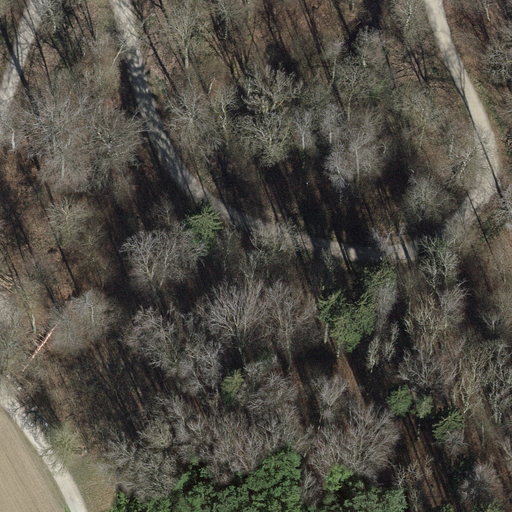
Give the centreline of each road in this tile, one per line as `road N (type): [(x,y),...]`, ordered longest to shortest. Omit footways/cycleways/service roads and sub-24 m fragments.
road 1 (track): [(120,0),(145,104),(166,158),(200,206),(259,233),(392,254),(460,229),(476,204),(485,155),(478,101),(425,0)]
road 2 (track): [(0,391),(47,447),(77,511)]
road 3 (track): [(0,114),(42,0)]
